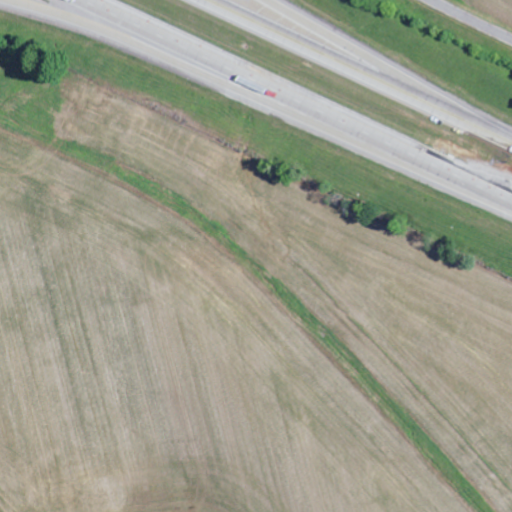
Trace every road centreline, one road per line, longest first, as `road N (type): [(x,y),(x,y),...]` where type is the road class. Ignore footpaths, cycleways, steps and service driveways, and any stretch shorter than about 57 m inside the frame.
road 1 (motorway): [(1,0),(91,28),(471,184)]
road 2 (motorway): [(79,0),(511,203)]
road 3 (motorway): [(511,144),(205,0)]
road 4 (motorway): [(454,117),(261,0)]
